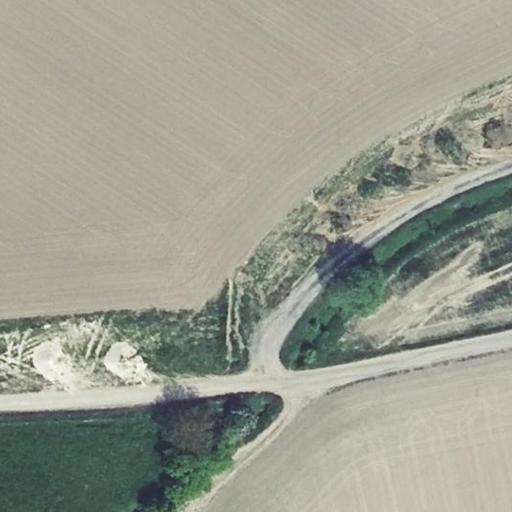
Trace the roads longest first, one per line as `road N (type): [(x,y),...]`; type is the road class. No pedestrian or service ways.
road 1 (unclassified): [(0,404),(294,381),(511,341)]
road 2 (track): [(511,165),(438,191),(355,254),(272,335),(265,384)]
road 3 (track): [(194,511),(205,487),(286,417),(294,381)]
